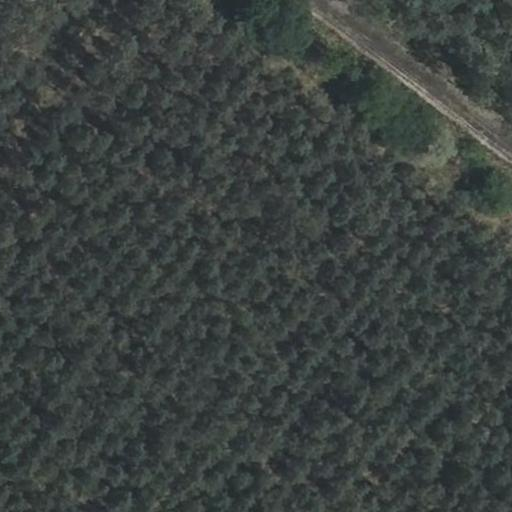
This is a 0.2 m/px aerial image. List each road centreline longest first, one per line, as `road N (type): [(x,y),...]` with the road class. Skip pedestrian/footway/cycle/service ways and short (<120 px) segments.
road 1 (track): [(511,129),(337,0)]
road 2 (track): [(0,115),(90,0)]
